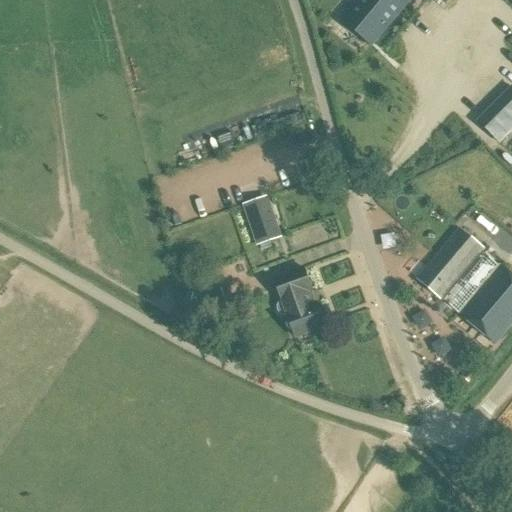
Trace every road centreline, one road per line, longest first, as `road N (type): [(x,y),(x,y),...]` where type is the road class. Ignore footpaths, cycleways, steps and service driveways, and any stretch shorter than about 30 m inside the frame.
road 1 (unclassified): [(458,436),(397,428),(269,384),(0,239)]
road 2 (unclassified): [(458,436),(428,401),(409,359),(292,0)]
